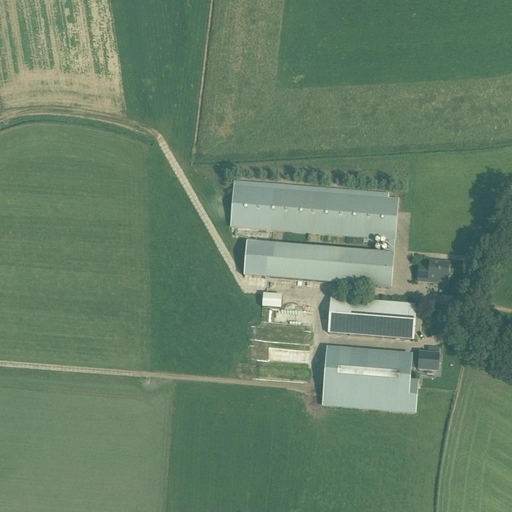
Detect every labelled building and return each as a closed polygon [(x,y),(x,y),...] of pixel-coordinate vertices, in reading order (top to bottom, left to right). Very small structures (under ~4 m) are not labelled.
[(389,241),(388,256),(393,256),(395,242),(398,201),(388,201),(389,195),(235,183),(231,228),(389,241)] [(264,279),(391,290),(394,256),(393,256),(388,256),(267,246),(264,279)] [(430,269),(419,268),(418,283),(441,285),(441,283),(447,283),(449,265),(430,264),(430,269)] [(277,296),(258,296),(258,310),(268,310),(268,317),(292,317),(292,309),(277,309),(277,296)] [(294,296),(293,304),(299,304),(299,308),(310,308),(311,296),(294,296)] [(332,300),(329,335),(405,341),(406,326),(414,326),(416,307),(332,300)] [(296,326),(310,328),(311,317),(297,316),(296,326)] [(322,414),(416,421),(419,391),(409,390),(411,369),(419,370),(419,372),(425,372),(425,374),(425,375),(432,376),(433,375),(433,373),(437,373),(439,357),(438,357),(439,350),(429,349),(428,356),(420,355),(419,362),(412,361),(412,356),(327,349),(322,414)] [(273,376),(305,380),(307,369),(274,365),(273,376)]
